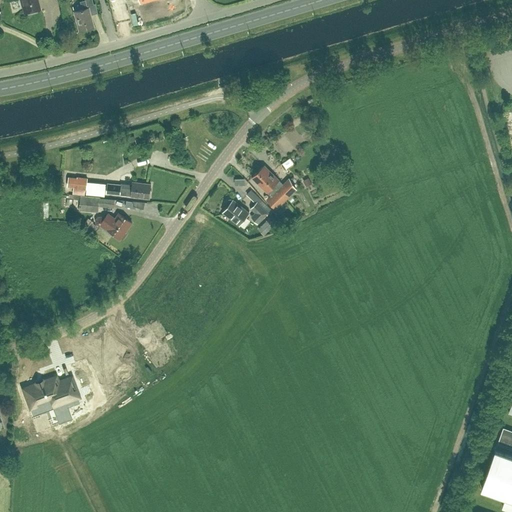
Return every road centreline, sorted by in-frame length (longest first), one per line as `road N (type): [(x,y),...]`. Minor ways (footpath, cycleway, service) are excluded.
road 1 (unclassified): [(257,114),(146,267),(105,309),(0,354)]
road 2 (secondary): [(0,87),(317,0)]
road 3 (unclassified): [(257,114),(319,72),(511,12)]
road 4 (residential): [(0,73),(205,18)]
